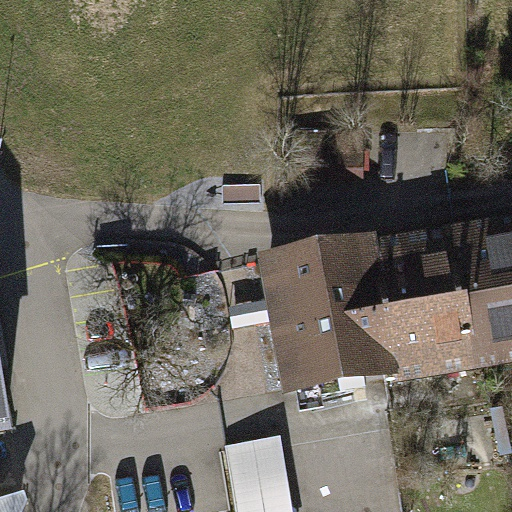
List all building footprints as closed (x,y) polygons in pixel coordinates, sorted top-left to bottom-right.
[(365,136),(295,141),(299,194),(369,189),(365,136)] [(511,231),(462,240),(486,385),(511,381),(511,231)] [(410,398),(486,385),(462,240),(386,252),(410,398)] [(293,416),(410,398),(386,252),(269,271),(293,416)] [(0,462),(13,460),(0,382),(0,462)] [(293,511),(282,454),(231,464),(240,511),(293,511)]
